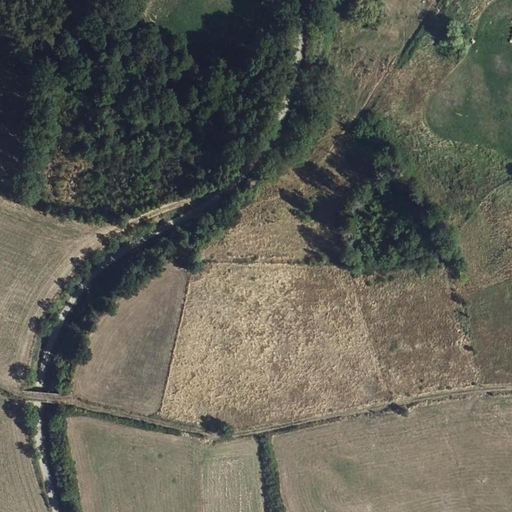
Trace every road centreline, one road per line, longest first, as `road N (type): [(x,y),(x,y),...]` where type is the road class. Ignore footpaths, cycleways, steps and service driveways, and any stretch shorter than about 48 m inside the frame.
road 1 (track): [(294,0),(294,75),(263,157),(200,211),(116,256),(69,310),(41,387),(39,426),(58,511)]
road 2 (track): [(0,387),(222,438),(511,393)]
road 3 (track): [(210,202),(122,231),(0,200)]
